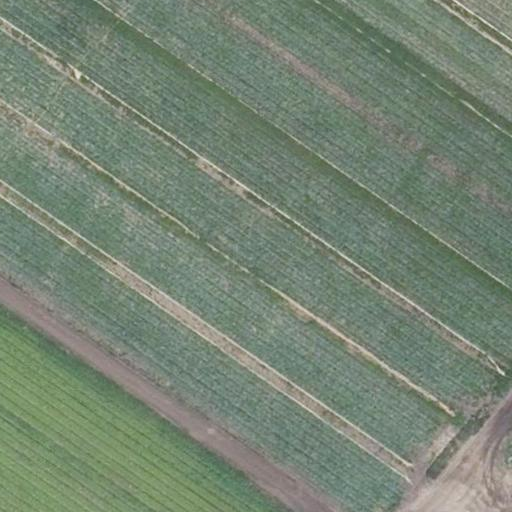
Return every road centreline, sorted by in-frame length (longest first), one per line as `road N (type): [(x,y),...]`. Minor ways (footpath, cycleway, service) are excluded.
road 1 (track): [(0,295),(307,511)]
road 2 (track): [(417,511),(511,417)]
